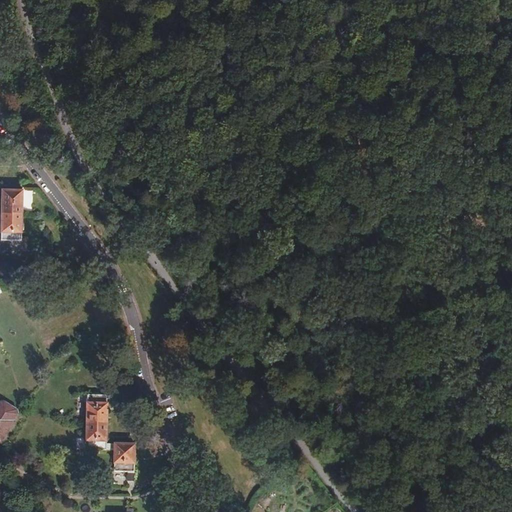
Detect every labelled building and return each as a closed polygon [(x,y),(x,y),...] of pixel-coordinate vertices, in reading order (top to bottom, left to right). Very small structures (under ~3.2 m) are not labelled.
[(0,188),(0,214),(20,215),(20,190),(0,188)] [(20,240),(20,215),(0,214),(0,247),(5,248),(5,240),(20,240)] [(104,389),(104,396),(106,396),(106,400),(112,400),(112,390),(104,389)] [(106,396),(104,396),(86,396),(85,424),(105,424),(106,400),(106,396)] [(0,440),(11,424),(10,423),(15,415),(14,412),(3,404),(0,404),(0,440)] [(105,424),(85,424),(84,451),(113,451),(113,444),(105,444),(105,424)] [(113,444),(113,451),(112,473),(127,473),(127,482),(133,482),(134,445),(113,444)]
